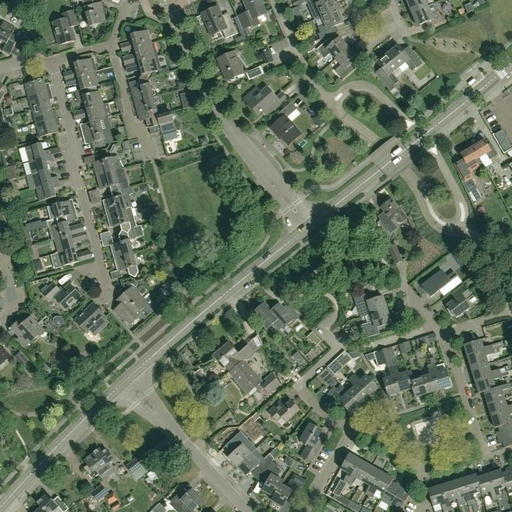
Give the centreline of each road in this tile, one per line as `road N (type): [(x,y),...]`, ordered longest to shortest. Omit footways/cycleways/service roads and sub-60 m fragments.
road 1 (tertiary): [(304,230),(511,62)]
road 2 (unclassified): [(304,230),(201,88),(169,9)]
road 3 (residential): [(105,301),(51,60)]
road 4 (tertiary): [(135,372),(304,230)]
road 5 (residential): [(418,471),(480,452),(443,331),(429,325)]
road 6 (tertiary): [(0,506),(117,387)]
road 7 (residential): [(352,427),(301,385),(339,348),(321,328),(336,314)]
road 8 (residential): [(152,157),(143,127),(133,130),(111,44)]
road 9 (residential): [(163,420),(249,511)]
